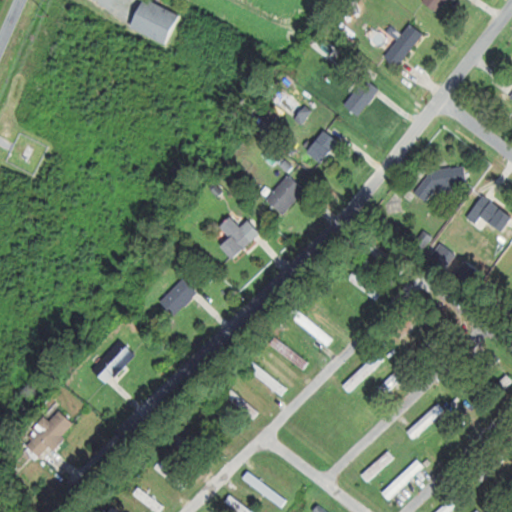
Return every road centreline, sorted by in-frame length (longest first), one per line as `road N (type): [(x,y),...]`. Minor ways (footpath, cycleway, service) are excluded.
road 1 (residential): [(511,8),(330,239),(104,459)]
road 2 (residential): [(189,511),(415,285)]
road 3 (residential): [(329,484),(485,333)]
road 4 (residential): [(415,511),(511,413)]
road 5 (residential): [(365,511),(266,435)]
